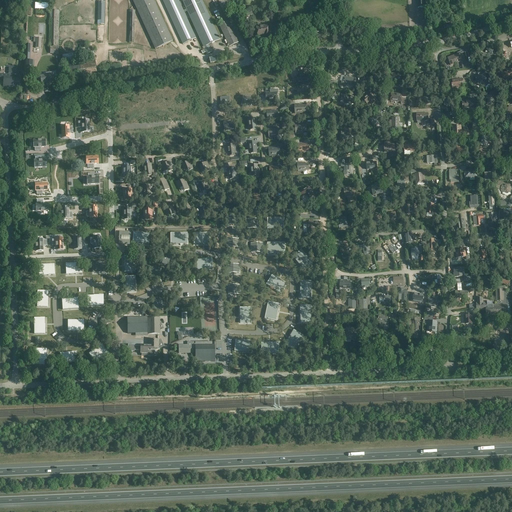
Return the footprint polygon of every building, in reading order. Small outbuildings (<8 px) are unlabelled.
[(132,0),(155,49),(172,41),(153,0),(132,0)] [(162,0),(182,44),(196,38),(178,0),(162,0)] [(181,0),(204,50),(201,51),(202,54),(206,52),(207,55),(212,52),(209,45),(220,40),(201,0),(181,0)] [(416,0),(417,8),(425,8),(424,0),(416,0)] [(58,47),(58,46),(59,10),(50,10),(49,46),(50,46),(58,47)] [(219,25),(229,47),(238,43),(228,21),(219,25)] [(312,32),(320,29),(318,25),(318,22),(310,25),(312,32)] [(265,39),(273,38),(271,31),(269,31),(268,25),(256,27),(258,38),(264,37),(265,39)] [(33,42),(35,42),(35,48),(41,49),(42,38),(35,38),(34,38),(33,42)] [(93,50),(62,55),(63,63),(95,58),(93,50)] [(458,54),(456,55),(451,57),(451,58),(449,59),(451,65),(461,61),(458,54)] [(61,65),(62,73),(96,67),(95,60),(61,65)] [(34,74),(34,62),(30,61),(29,61),(24,61),(24,73),(34,74)] [(413,75),(427,71),(425,64),(411,67),(413,75)] [(57,82),(55,72),(50,73),(50,75),(43,76),(43,74),(38,74),(39,84),(41,84),(42,85),(46,84),(47,84),(49,84),(54,83),(54,82),(57,82)] [(0,73),(0,80),(4,81),(4,85),(9,86),(9,87),(20,87),(20,79),(12,78),(12,76),(9,76),(9,74),(8,74),(0,73)] [(299,76),(298,77),(298,83),(309,83),(309,76),(303,76),(303,73),(298,73),(299,76)] [(487,82),(486,74),(475,75),(476,84),(487,82)] [(375,84),(373,76),(368,77),(368,78),(362,80),(364,86),(375,84)] [(345,77),(343,82),(341,81),(340,85),(346,87),(347,84),(352,86),(354,79),(345,77)] [(452,89),(461,87),(461,83),(463,82),(463,78),(452,80),(453,84),(452,84),(452,89)] [(271,93),(266,93),(266,101),(274,100),(274,99),(277,99),(277,93),(278,93),(278,90),(271,91),(271,93)] [(373,96),(371,92),(363,99),(367,104),(370,102),(372,105),(378,100),(375,98),(376,97),(374,95),(373,96)] [(493,103),(494,96),(496,96),(497,93),(490,92),(489,96),(486,96),(486,99),(488,99),(488,103),(493,103)] [(405,104),(405,99),(402,98),(402,95),(391,94),(390,102),(401,102),(401,104),(405,104)] [(351,95),(350,98),(346,97),(346,96),(342,95),(341,103),(349,104),(351,105),(353,96),(351,95)] [(252,98),(243,96),(242,105),(251,107),(252,98)] [(430,96),(427,97),(418,99),(419,105),(423,104),(424,105),(431,103),(430,96)] [(230,97),(221,98),(221,107),(231,106),(230,97)] [(474,101),(462,102),(463,110),(474,109),(474,108),(474,101)] [(303,112),(306,112),(306,106),(300,106),(300,105),(294,105),(295,113),(303,113),(303,112)] [(275,118),(279,117),(278,112),(272,112),(272,111),(267,112),(267,119),(275,119),(275,118)] [(428,113),(416,114),(417,118),(417,122),(425,121),(429,121),(428,113)] [(381,114),(371,119),(373,124),(383,119),(381,114)] [(255,124),(256,124),(256,119),(248,120),(249,127),(250,127),(250,131),(256,130),(255,124)] [(225,132),(234,130),(232,120),(223,122),(225,132)] [(82,122),(78,122),(78,128),(82,128),(82,132),(83,132),(89,132),(89,121),(88,121),(82,121),(82,122)] [(303,132),(307,131),(306,126),(300,126),(300,125),(295,125),(295,133),(303,133),(303,132)] [(461,126),(452,126),(453,137),(462,136),(461,126)] [(62,127),(62,138),(63,138),(69,138),(69,133),(72,133),(72,127),(69,127),(68,127),(62,127)] [(276,136),(280,136),(279,130),(274,131),(273,129),(268,130),(269,138),(277,137),(276,136)] [(350,131),(344,131),(344,134),(341,134),(341,139),(350,139),(350,131)] [(489,138),(481,137),(479,146),(488,148),(489,138)] [(45,140),(33,141),(34,147),(34,148),(35,148),(35,151),(40,151),(40,147),(45,147),(45,141),(45,140)] [(395,153),(395,144),(389,144),(390,140),(384,140),(384,153),(395,153)] [(256,147),(257,147),(256,142),(248,143),(249,151),(250,150),(251,154),(256,153),(256,147)] [(415,144),(410,144),(404,143),(404,151),(410,151),(415,151),(415,150),(414,150),(415,144)] [(306,150),(309,150),(309,144),(303,145),(303,144),(298,144),(298,152),(306,151),(306,150)] [(234,150),(235,150),(235,145),(227,146),(228,153),(229,153),(229,157),(235,156),(234,150)] [(464,146),(453,146),(453,155),(460,155),(463,155),(463,153),(464,153),(464,146)] [(277,155),(280,154),(280,149),(274,149),(274,148),(269,149),(269,156),(277,156),(277,155)] [(35,161),(34,161),(35,167),(35,168),(46,167),(46,161),(46,160),(41,161),(41,157),(35,157),(35,161)] [(98,157),(86,157),(86,158),(86,164),(87,164),(88,168),(93,168),(93,164),(98,164),(98,157)] [(185,163),(182,164),(184,168),(186,167),(187,169),(188,171),(193,169),(189,161),(185,163)] [(165,164),(162,165),(165,171),(168,170),(168,172),(173,170),(169,162),(165,164)] [(202,164),(200,165),(202,170),(204,169),(205,171),(206,173),(211,171),(207,162),(202,164)] [(306,170),(309,170),(309,164),(303,165),(303,163),(297,164),(298,172),(306,171),(306,170)] [(150,169),(151,169),(151,164),(143,165),(144,173),(145,173),(145,176),(151,175),(150,169)] [(350,174),(353,174),(353,167),(350,167),(350,166),(348,165),(349,165),(345,165),(345,164),(341,164),(341,167),(344,167),(344,174),(350,174)] [(258,170),(259,170),(258,165),(250,166),(251,174),(252,173),(253,177),(258,176),(258,170)] [(278,173),(281,173),(281,167),(275,168),(275,166),(270,167),(270,175),(278,174),(278,173)] [(235,173),(236,173),(235,168),(228,169),(229,177),(230,176),(230,180),(236,179),(235,173)] [(456,170),(449,170),(449,180),(450,180),(451,183),(455,182),(459,182),(459,180),(458,176),(456,176),(456,170)] [(466,171),(464,171),(464,175),(464,178),(469,178),(476,178),(476,179),(480,179),(480,172),(478,172),(478,173),(476,173),(476,171),(466,171)] [(415,174),(416,185),(427,184),(427,179),(424,180),(423,180),(422,173),(415,174)] [(492,173),(484,173),(484,182),(493,182),(492,173)] [(88,178),(87,178),(87,185),(99,184),(98,178),(98,177),(94,177),(93,174),(88,174),(88,178)] [(160,180),(157,181),(159,186),(162,184),(163,187),(163,189),(164,191),(169,189),(168,187),(164,178),(160,180)] [(179,180),(176,182),(179,188),(182,187),(183,189),(184,191),(189,189),(188,187),(184,178),(179,180)] [(202,184),(198,186),(199,188),(201,192),(205,191),(206,193),(211,191),(207,182),(202,184)] [(47,184),(35,184),(36,191),(37,195),(42,194),(42,191),(47,191),(47,190),(47,184)] [(145,197),(150,196),(149,191),(150,190),(149,185),(141,187),(143,194),(144,194),(145,197)] [(380,185),(367,188),(369,193),(372,192),(373,196),(382,193),(380,185)] [(502,186),(500,190),(502,194),(504,193),(507,194),(510,193),(511,190),(510,186),(507,185),(504,186),(502,186)] [(310,198),(314,196),(309,187),(300,192),(302,197),(307,194),(310,198)] [(347,188),(344,188),(345,198),(348,198),(348,201),(353,200),(351,192),(349,192),(349,189),(347,189),(347,188)] [(130,195),(132,195),(131,189),(124,189),(124,197),(125,197),(125,201),(131,200),(130,195)] [(478,205),(478,196),(471,197),(471,205),(470,205),(470,208),(475,207),(476,208),(480,208),(480,204),(478,205)] [(37,204),(36,204),(36,211),(48,211),(48,204),(43,204),(43,201),(43,200),(43,201),(37,201),(37,204)] [(189,213),(193,211),(190,202),(185,204),(189,213)] [(171,216),(176,214),(172,205),(167,207),(171,216)] [(206,217),(211,215),(207,206),(203,208),(206,217)] [(86,212),(86,218),(90,217),(90,218),(97,218),(96,207),(89,207),(90,212),(86,212)] [(68,208),(61,208),(62,219),(69,219),(69,218),(72,218),(72,213),(72,212),(71,212),(71,213),(68,213),(68,208)] [(130,214),(131,214),(131,209),(123,209),(123,216),(124,216),(124,220),(130,220),(130,214)] [(509,211),(500,211),(500,220),(507,220),(506,218),(509,217),(509,211)] [(387,221),(397,219),(396,212),(386,214),(387,221)] [(372,217),(369,217),(370,223),(373,223),(373,224),(382,223),(381,214),(380,213),(371,214),(372,217)] [(474,226),(477,225),(477,226),(480,225),(480,219),(484,219),(483,215),(476,216),(476,217),(473,217),(474,226)] [(268,228),(283,228),(283,219),(268,219),(268,228)] [(459,232),(467,231),(465,219),(457,220),(459,232)] [(119,244),(129,244),(130,235),(131,235),(131,232),(119,232),(121,232),(120,236),(119,236),(119,239),(120,239),(120,244),(119,244)] [(133,233),(133,242),(148,243),(149,234),(133,233)] [(187,243),(187,234),(171,234),(171,243),(187,243)] [(209,234),(194,234),(194,243),(209,243),(209,234)] [(412,243),(411,234),(404,235),(406,244),(412,243)] [(90,244),(91,244),(94,244),(94,249),(101,248),(100,237),(93,237),(94,238),(90,238),(90,244)] [(74,238),(74,250),(81,249),(81,245),(84,244),(84,239),(81,239),(80,238),(74,238)] [(52,246),(53,246),(56,246),(56,250),(63,250),(62,239),(56,239),(56,240),(52,240),(52,246)] [(430,242),(429,252),(435,252),(435,247),(438,247),(438,242),(434,242),(434,239),(430,239),(430,242)] [(36,240),(36,251),(43,251),(43,246),(46,246),(46,240),(43,240),(42,240),(36,240)] [(284,243),(268,244),(268,253),(285,253),(284,243)] [(390,244),(387,246),(390,251),(393,254),(398,250),(396,246),(394,247),(392,245),(391,246),(390,244)] [(364,245),(360,246),(361,251),(362,250),(364,255),(371,253),(369,245),(365,246),(364,245)] [(342,257),(343,259),(347,258),(346,256),(350,255),(349,247),(340,249),(342,257)] [(312,263),(302,250),(294,256),(305,269),(312,263)] [(486,251),(483,252),(478,253),(478,256),(479,256),(480,260),(484,259),(488,258),(486,251)] [(162,255),(160,262),(169,264),(171,257),(162,255)] [(125,257),(125,272),(135,272),(134,256),(125,257)] [(212,260),(195,261),(196,271),(212,269),(212,260)] [(108,271),(108,262),(92,262),(93,272),(108,271)] [(66,274),(82,273),(81,264),(66,264),(66,274)] [(54,274),(54,265),(39,265),(39,275),(54,274)] [(152,267),(150,274),(159,276),(161,269),(152,267)] [(455,278),(464,277),(464,269),(454,269),(455,278)] [(135,292),(135,277),(125,277),(126,292),(135,292)] [(267,284),(281,294),(286,286),(272,277),(267,284)] [(498,282),(508,286),(510,281),(500,277),(498,282)] [(369,279),(361,280),(361,287),(369,287),(369,285),(369,280),(369,279)] [(340,281),(340,290),(342,290),(343,289),(351,289),(351,285),(350,285),(350,282),(340,281)] [(302,282),(302,298),(311,298),(311,282),(302,282)] [(486,307),(487,310),(487,317),(507,316),(507,306),(510,305),(510,300),(503,301),(503,294),(506,294),(506,292),(504,292),(504,287),(496,288),(497,306),(487,307),(486,307)] [(38,291),(37,307),(47,307),(47,291),(38,291)] [(424,295),(414,294),(413,302),(422,303),(424,295)] [(103,306),(103,296),(87,297),(88,306),(103,306)] [(428,302),(427,306),(431,306),(431,307),(436,307),(437,298),(431,298),(428,297),(428,302)] [(362,303),(360,304),(360,309),(362,309),(362,307),(368,307),(368,306),(368,305),(371,305),(370,298),(366,298),(366,301),(362,301),(362,303)] [(486,307),(487,307),(487,303),(483,304),(483,302),(481,302),(481,298),(477,299),(477,304),(477,311),(487,310),(486,307)] [(62,301),(63,310),(78,309),(78,299),(62,301)] [(269,302),(265,319),(274,321),(278,304),(269,302)] [(302,323),(311,323),(311,306),(302,306),(302,323)] [(241,324),(251,323),(250,308),(241,308),(241,324)] [(464,314),(465,325),(473,324),(475,324),(475,319),(473,319),(472,314),(464,314)] [(381,319),(380,319),(380,328),(383,328),(384,329),(387,329),(388,328),(388,316),(381,316),(381,319)] [(128,318),(127,318),(129,318),(129,332),(129,333),(127,333),(127,334),(135,334),(141,334),(147,333),(147,327),(147,317),(143,317),(134,317),(128,318)] [(34,318),(34,334),(44,334),(44,318),(34,318)] [(159,318),(148,319),(148,334),(160,334),(160,330),(160,329),(162,328),(160,323),(159,323),(159,318)] [(68,321),(68,330),(83,330),(83,321),(68,321)] [(436,332),(437,322),(429,322),(428,331),(436,332)] [(330,329),(331,329),(335,332),(339,326),(334,323),(330,329)] [(347,336),(347,338),(350,338),(350,340),(351,340),(357,340),(357,337),(365,337),(365,333),(357,333),(357,331),(353,331),(353,329),(348,329),(347,335),(347,336)] [(295,350),(303,336),(295,331),(286,345),(295,350)] [(135,345),(128,345),(128,352),(134,352),(134,350),(140,350),(140,354),(141,354),(154,354),(154,349),(157,349),(163,347),(163,346),(163,344),(161,340),(160,340),(158,341),(158,340),(149,340),(149,345),(149,346),(141,346),(141,347),(134,347),(135,345)] [(236,342),(235,351),(251,352),(251,343),(236,342)] [(187,345),(179,345),(179,354),(195,353),(195,362),(216,362),(216,346),(200,346),(200,343),(187,343),(187,345)] [(262,344),(262,353),(278,354),(279,344),(262,344)] [(102,345),(89,355),(95,362),(108,353),(102,345)] [(45,349),(36,349),(36,365),(45,365),(45,349)] [(60,354),(61,364),(77,363),(76,353),(60,354)]
